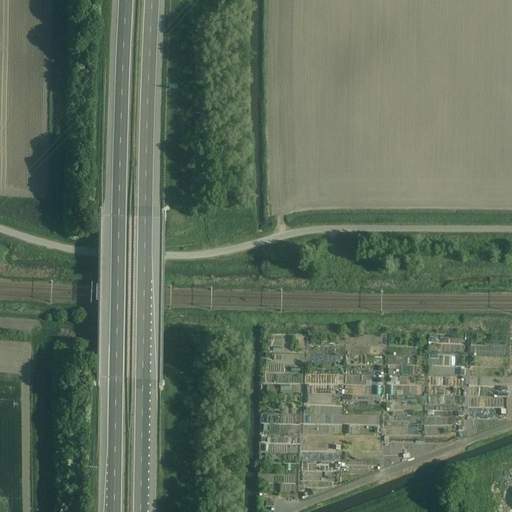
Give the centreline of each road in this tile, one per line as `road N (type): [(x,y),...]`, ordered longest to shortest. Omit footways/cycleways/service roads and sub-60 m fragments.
road 1 (unclassified): [(511,230),(322,227),(201,256),(88,253),(0,230)]
road 2 (motorway): [(140,511),(152,0)]
road 3 (motorway): [(126,0),(114,511)]
